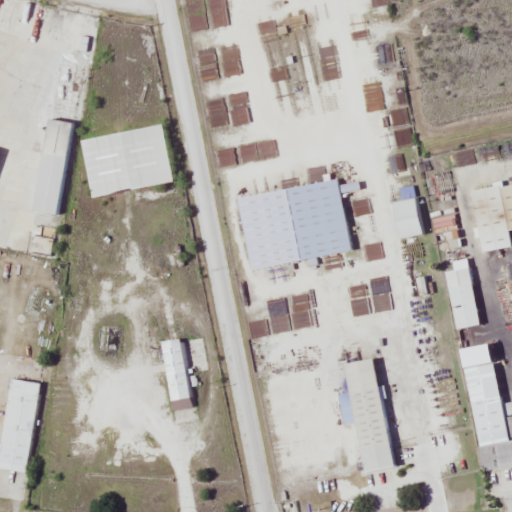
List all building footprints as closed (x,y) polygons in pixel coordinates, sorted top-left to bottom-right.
[(31,212),(59,215),(71,123),(43,119),(31,212)] [(80,139),(89,196),(171,182),(161,125),(80,139)] [(236,196),(248,268),(348,252),(336,180),(236,196)] [(479,252),(509,247),(506,231),(511,229),(511,184),(483,189),(489,224),(475,226),(479,252)] [(442,271),(453,329),(477,325),(466,267),(442,271)] [(160,341),(166,401),(186,399),(179,338),(160,341)] [(489,343),(464,347),(468,367),(462,368),(480,471),(509,466),(489,343)] [(359,472),(389,467),(371,358),(341,363),(359,472)] [(37,382),(7,378),(0,431),(0,469),(25,473),(37,382)]
